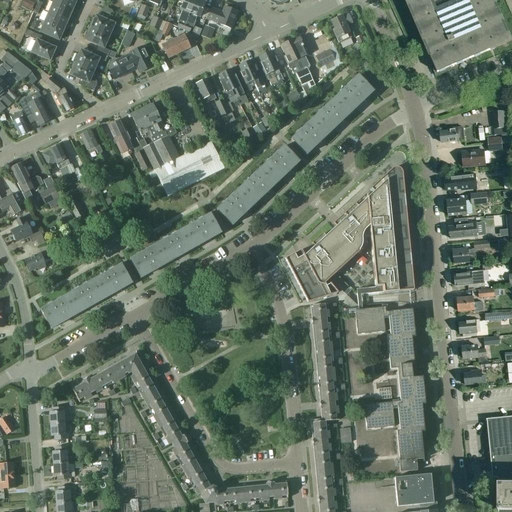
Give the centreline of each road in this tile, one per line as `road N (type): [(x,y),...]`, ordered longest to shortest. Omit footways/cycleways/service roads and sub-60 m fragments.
road 1 (residential): [(461,511),(414,109)]
road 2 (residential): [(135,316),(221,463),(298,463)]
road 3 (residential): [(298,463),(282,313),(251,248)]
road 4 (residential): [(251,248),(414,109)]
road 5 (residential): [(102,110),(268,32)]
road 6 (residential): [(102,110),(56,75),(89,0)]
road 7 (residential): [(135,316),(251,248)]
road 8 (residential): [(39,511),(30,377)]
road 9 (residential): [(30,377),(135,316)]
